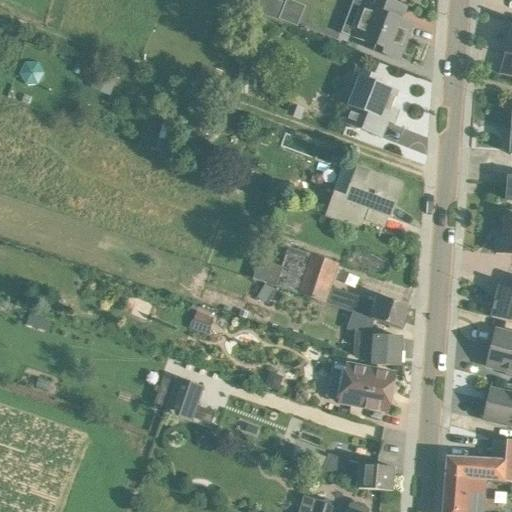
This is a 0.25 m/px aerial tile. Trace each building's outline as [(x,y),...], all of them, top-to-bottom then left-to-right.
[(287,5),(273,0),(261,0),(256,14),(283,25),(284,23),(290,7),(287,5)] [(412,26),(401,22),(406,7),(386,0),(366,0),(352,38),(376,47),(374,52),(399,61),(412,26)] [(511,24),(504,55),(505,55),(500,75),(511,78),(511,24)] [(222,72),(211,68),(206,80),(218,84),(222,72)] [(394,126),(399,111),(392,108),(398,93),(380,85),(382,80),(366,74),(360,89),(355,87),(341,123),(375,137),(382,121),(394,126)] [(300,121),(304,111),(290,106),(286,116),(300,121)] [(154,153),(167,156),(174,129),(161,125),(154,153)] [(231,184),(233,179),(208,170),(206,175),(231,184)] [(401,186),(360,170),(348,201),(335,196),(327,219),(356,230),(364,208),(389,217),(401,186)] [(511,218),(505,218),(504,237),(496,236),(495,253),(511,254),(511,218)] [(330,286),(338,264),(316,256),(316,257),(287,249),(281,270),(259,262),(254,279),(302,297),(302,296),(355,314),(374,321),(402,331),(409,308),(378,297),(376,302),(330,286)] [(256,298),(267,305),(275,292),(265,285),(256,298)] [(511,288),(511,289),(499,286),(495,303),(499,304),(497,312),(493,311),(491,318),(511,323),(511,288)] [(207,335),(213,319),(195,313),(190,330),(207,335)] [(368,337),(374,321),(355,314),(349,330),(354,332),(353,358),(371,364),(371,366),(399,367),(400,339),(375,337),(374,339),(368,337)] [(51,323),(28,315),(25,326),(48,333),(51,323)] [(511,373),(511,336),(496,332),(487,367),(511,373)] [(329,393),(337,395),(344,368),(336,366),(329,393)] [(386,413),(394,376),(347,366),(339,404),(386,413)] [(162,378),(153,405),(167,410),(176,383),(162,378)] [(200,388),(177,380),(176,383),(167,410),(165,415),(189,423),(200,388)] [(511,427),(511,395),(489,390),(482,421),(511,427)] [(210,425),(214,414),(195,407),(191,419),(210,425)] [(220,443),(211,434),(200,446),(209,454),(220,443)] [(511,485),(511,443),(493,440),(491,461),(447,459),(445,479),(484,482),(503,484),(511,485)] [(294,447),(280,442),(275,455),(289,460),(294,447)] [(343,466),(326,459),(321,472),(358,486),(358,490),(391,493),(393,470),(394,469),(393,468),(393,469),(360,466),(345,462),(343,466)] [(481,511),(484,482),(445,479),(441,511),(481,511)]
